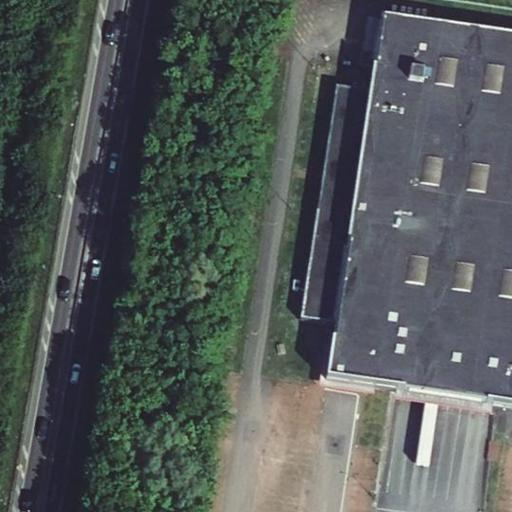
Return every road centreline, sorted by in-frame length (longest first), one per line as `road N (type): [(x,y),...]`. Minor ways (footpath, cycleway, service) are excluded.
road 1 (trunk): [(117,0),(27,511)]
road 2 (trunk): [(51,511),(139,0)]
